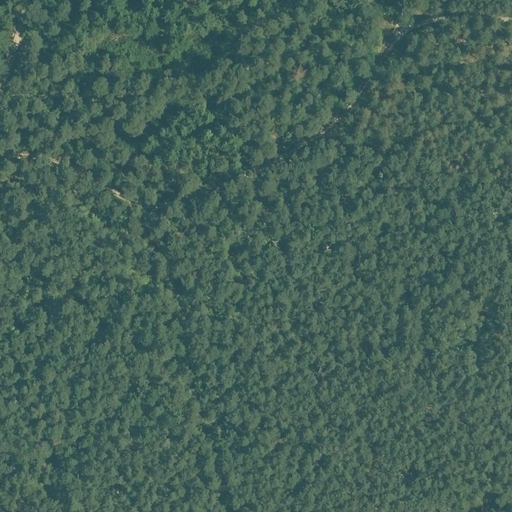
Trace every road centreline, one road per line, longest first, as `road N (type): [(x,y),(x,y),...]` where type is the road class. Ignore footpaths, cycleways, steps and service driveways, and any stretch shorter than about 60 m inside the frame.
road 1 (track): [(0,172),(81,167),(162,193),(228,188),(312,134),(390,46)]
road 2 (track): [(390,46),(511,145)]
